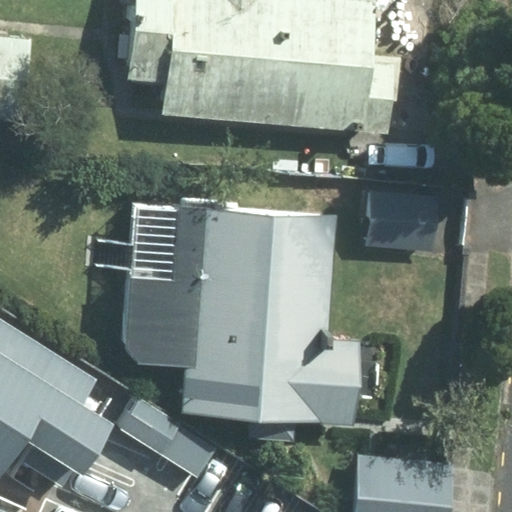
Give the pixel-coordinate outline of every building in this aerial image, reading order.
[(127,0),(123,72),(155,74),(153,111),(386,127),(388,94),(358,92),(364,0),(127,0)] [(332,213),(130,200),(120,357),(179,361),(176,410),(351,421),(356,335),(324,333),(332,213)] [(0,456),(13,437),(74,472),(101,416),(79,403),(98,376),(0,320),(0,456)] [(135,391),(114,424),(190,473),(211,439),(135,391)] [(434,511),(438,459),(357,453),(353,511),(434,511)] [(28,511),(0,499),(0,511),(28,511)]
